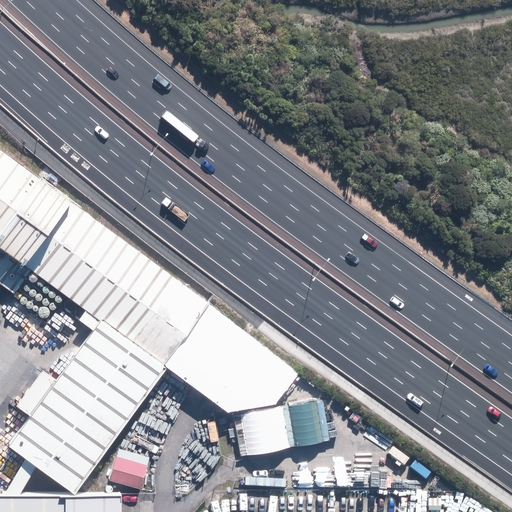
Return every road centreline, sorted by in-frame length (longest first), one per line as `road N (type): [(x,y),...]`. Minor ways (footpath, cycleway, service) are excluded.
road 1 (motorway): [(511,446),(213,229),(0,55)]
road 2 (motorway): [(43,0),(187,124),(511,364)]
